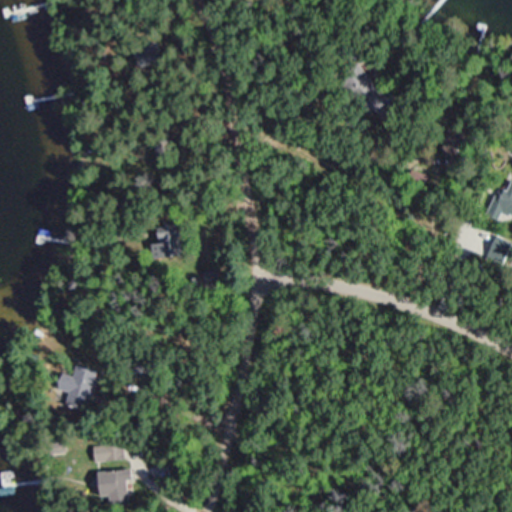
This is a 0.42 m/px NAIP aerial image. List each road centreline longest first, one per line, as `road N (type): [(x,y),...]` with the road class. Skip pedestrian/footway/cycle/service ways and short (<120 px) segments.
road 1 (residential): [(205,511),(255,276),(245,178),(200,0)]
road 2 (residential): [(511,350),(361,284),(255,276)]
